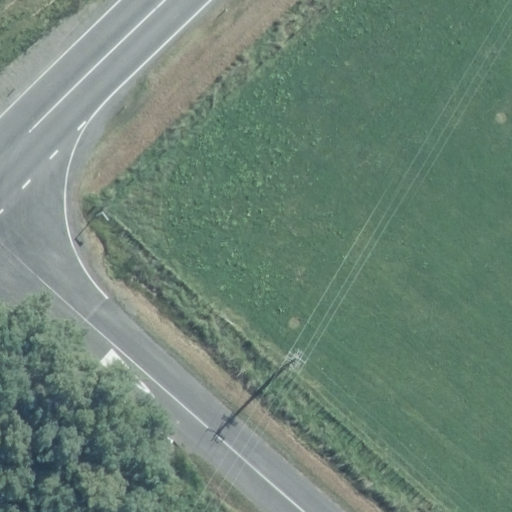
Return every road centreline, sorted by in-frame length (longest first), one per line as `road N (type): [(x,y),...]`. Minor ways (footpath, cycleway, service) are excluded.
road 1 (unclassified): [(0,239),(308,511)]
road 2 (tertiary): [(0,163),(156,0)]
